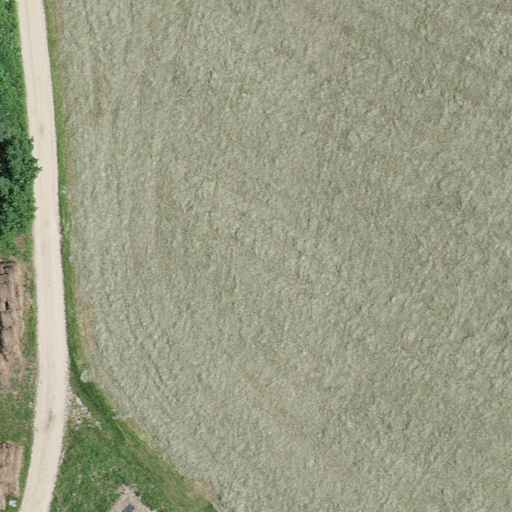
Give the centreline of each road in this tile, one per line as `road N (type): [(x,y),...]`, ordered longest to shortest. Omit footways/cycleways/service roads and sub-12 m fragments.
road 1 (track): [(31,511),(53,399),(27,0)]
road 2 (track): [(53,399),(182,511)]
